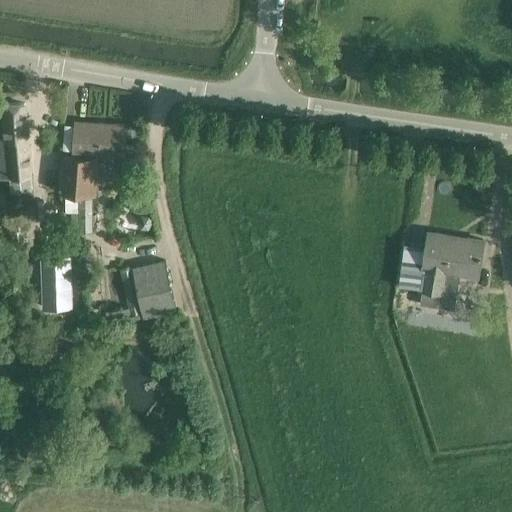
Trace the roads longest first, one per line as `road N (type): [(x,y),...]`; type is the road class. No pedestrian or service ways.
road 1 (unclassified): [(241,484),(182,257),(168,89)]
road 2 (tertiary): [(262,100),(511,139)]
road 3 (tertiary): [(168,89),(0,63)]
